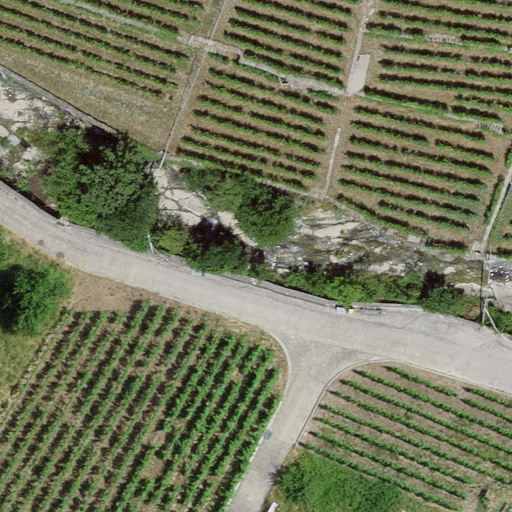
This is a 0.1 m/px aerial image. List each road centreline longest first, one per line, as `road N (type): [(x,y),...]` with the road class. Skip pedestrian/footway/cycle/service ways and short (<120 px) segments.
road 1 (track): [(511,377),(79,250),(0,204)]
road 2 (track): [(336,327),(241,511)]
